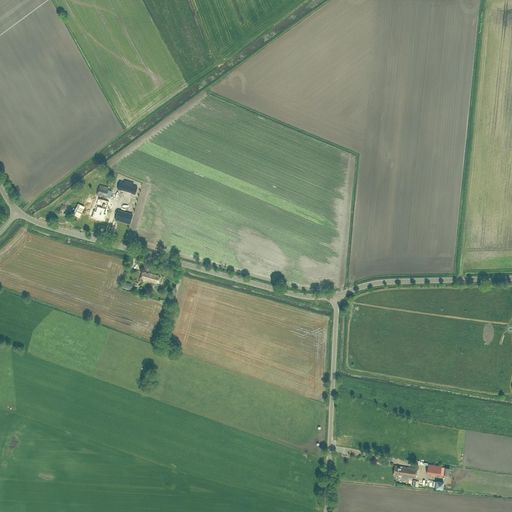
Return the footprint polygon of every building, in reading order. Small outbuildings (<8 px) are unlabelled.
[(121,192),(108,188),(108,187),(100,185),(97,195),(102,197),(102,195),(104,195),(103,197),(118,202),(121,192)] [(94,211),(92,217),(104,221),(106,214),(105,214),(109,201),(99,198),(95,211),(94,211)] [(130,224),(132,214),(124,212),(118,210),(115,220),(130,224)] [(144,280),(157,284),(159,276),(142,271),(140,280),(144,281),(144,280)] [(428,464),(426,474),(440,476),(441,466),(428,464)] [(417,469),(395,465),(393,475),(415,478),(417,469)] [(436,481),(435,488),(443,489),(444,482),(436,481)]
